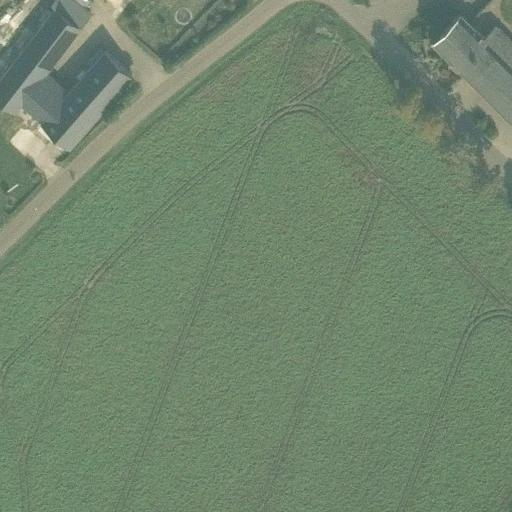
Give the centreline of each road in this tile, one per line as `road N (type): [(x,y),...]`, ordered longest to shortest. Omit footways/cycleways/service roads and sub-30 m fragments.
road 1 (unclassified): [(0,246),(132,117),(280,0)]
road 2 (unclassified): [(511,174),(336,0)]
